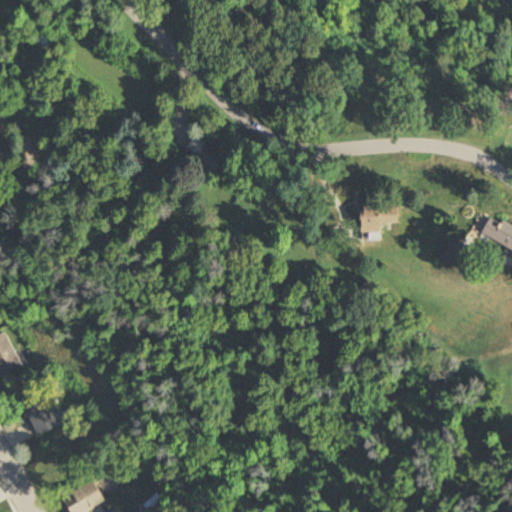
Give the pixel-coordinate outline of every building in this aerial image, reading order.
[(35,1),(22,9),(47,51),(60,43),(35,1)] [(215,174),(227,158),(199,137),(190,149),(198,155),(191,164),(204,173),(207,169),(215,174)] [(389,226),(407,226),(407,208),(370,208),(370,235),(379,235),(379,239),(389,239),(389,226)] [(511,223),(504,220),(495,241),(511,248),(511,223)] [(0,336),(0,375),(2,378),(22,368),(5,334),(0,336)] [(40,437),(62,426),(47,396),(25,407),(40,437)] [(74,511),(94,511),(109,505),(98,483),(68,498),(74,511)]
